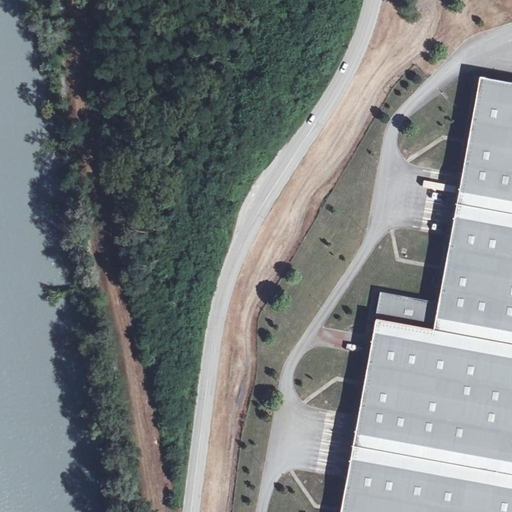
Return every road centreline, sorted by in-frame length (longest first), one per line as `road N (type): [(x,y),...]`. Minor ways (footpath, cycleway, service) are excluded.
road 1 (tertiary): [(190,511),(217,310),(231,264),(250,220),(344,75),(372,0)]
road 2 (track): [(162,511),(144,459),(85,131),(73,0)]
